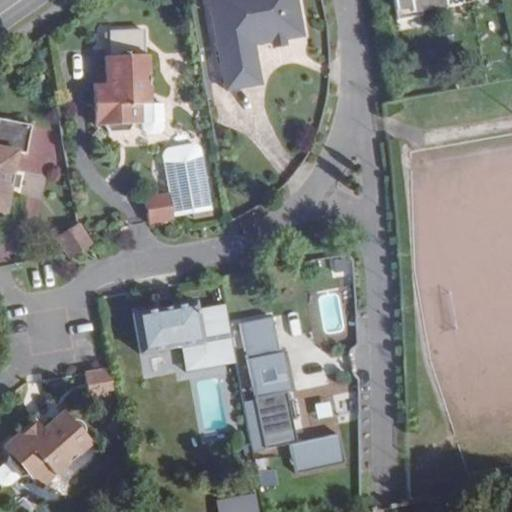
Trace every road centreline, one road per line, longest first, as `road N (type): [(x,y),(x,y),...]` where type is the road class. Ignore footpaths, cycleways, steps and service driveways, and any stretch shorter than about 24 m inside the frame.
road 1 (residential): [(317,196),(221,253),(74,279),(30,325)]
road 2 (residential): [(373,218),(386,468)]
road 3 (residential): [(345,0),(360,136)]
